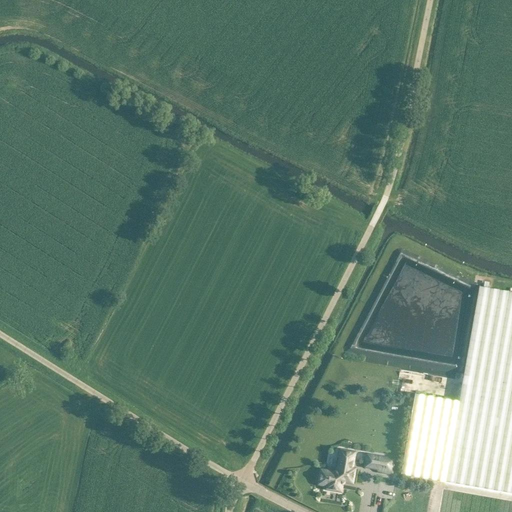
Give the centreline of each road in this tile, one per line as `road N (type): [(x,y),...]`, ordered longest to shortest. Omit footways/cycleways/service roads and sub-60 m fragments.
road 1 (unclassified): [(429,0),(381,206),(241,482)]
road 2 (residential): [(0,333),(241,482)]
